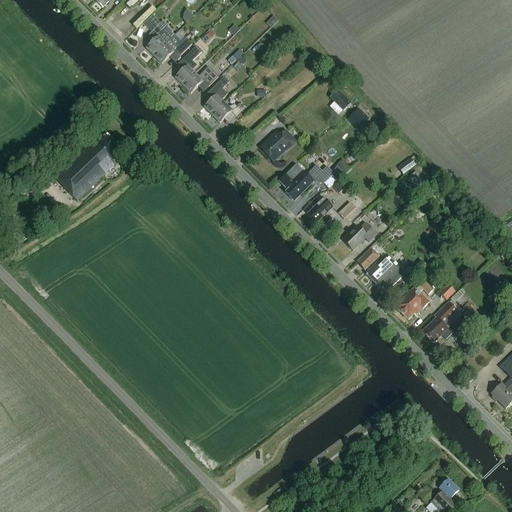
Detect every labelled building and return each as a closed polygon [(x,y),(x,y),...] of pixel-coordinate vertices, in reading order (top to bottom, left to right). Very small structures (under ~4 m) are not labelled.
[(95,0),(94,1),(102,10),(111,0),(95,0)] [(156,38),(145,49),(153,57),(166,45),(174,37),(171,34),(172,33),(167,28),(168,27),(162,22),(155,30),(151,33),(156,38)] [(209,34),(202,41),(205,45),(213,37),(215,34),(212,31),(209,34)] [(166,45),(153,57),(161,66),(174,53),(175,52),(175,51),(178,49),(176,47),(180,43),(174,37),(166,45)] [(178,49),(175,51),(175,52),(180,57),(183,54),(191,45),(184,38),(180,43),(176,47),(178,49)] [(182,87),(195,75),(192,72),(197,67),(192,63),(202,54),(196,48),(181,62),(187,67),(174,79),(182,87)] [(232,58),(227,63),(231,66),(235,62),(236,63),(241,59),(244,56),(239,51),(232,58)] [(208,69),(203,74),(199,79),(195,75),(182,87),(190,95),(203,83),(208,89),(218,79),(213,73),(208,69)] [(204,108),(212,116),(224,104),(221,101),(227,95),(222,90),(229,83),(224,78),(211,91),(216,96),(204,108)] [(337,92),(330,99),(339,109),(342,112),(344,111),(348,107),(350,105),(337,92)] [(224,104),(212,116),(220,124),(231,113),(235,117),(243,109),(240,106),(237,108),(235,106),(228,108),(224,104)] [(358,132),(369,121),(358,110),(347,121),(358,132)] [(284,131),(278,137),(276,135),(270,140),(271,142),(261,151),(272,163),(288,148),(289,150),(296,144),(284,131)] [(121,153),(105,136),(95,145),(92,141),(53,178),(76,203),(115,166),(112,162),(121,153)] [(410,160),(398,170),(403,176),(415,167),(410,160)] [(336,167),(343,174),(349,167),(342,161),(336,167)] [(312,183),(322,173),(316,167),(306,177),(296,166),(279,183),(287,192),(285,195),(292,202),(298,195),(300,197),(313,184),(312,183)] [(416,173),(408,181),(416,190),(425,182),(416,173)] [(326,188),(335,180),(330,174),(321,183),(326,188)] [(355,210),(362,203),(357,198),(350,204),(349,204),(337,215),(343,221),(356,210),(355,210)] [(332,209),(322,199),(318,203),(319,204),(307,216),(316,225),(332,209)] [(375,236),(365,226),(360,231),(357,228),(342,242),(352,252),(364,240),(367,243),(375,236)] [(379,258),(371,250),(356,264),(364,272),(379,258)] [(389,291),(405,276),(388,259),(380,267),(377,264),(365,276),(380,291),(385,287),(389,291)] [(420,274),(427,267),(421,262),(414,268),(420,274)] [(418,288),(428,297),(433,291),(424,282),(418,288)] [(446,302),(455,294),(454,293),(450,288),(448,286),(439,295),(441,297),(445,302),(446,302)] [(451,300),(454,304),(465,294),(461,290),(451,300)] [(428,305),(414,291),(396,309),(397,311),(397,312),(399,314),(401,314),(408,321),(413,316),(415,317),(422,311),(428,305)] [(442,327),(457,312),(448,304),(434,318),(436,321),(422,334),(429,341),(429,343),(430,344),(432,344),(433,345),(441,337),(446,341),(451,336),(442,327)] [(511,356),(499,369),(510,381),(503,388),(501,386),(490,396),(505,411),(511,404),(511,356)] [(431,505),(425,510),(427,511),(451,511),(457,507),(450,500),(459,492),(448,481),(439,490),(442,494),(437,499),(431,505)] [(406,504),(414,511),(417,511),(434,495),(425,486),(406,504)]
